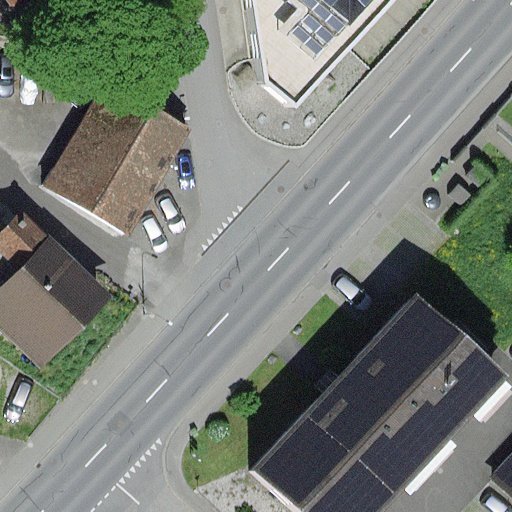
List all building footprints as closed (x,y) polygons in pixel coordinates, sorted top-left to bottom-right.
[(4,0),(12,9),(23,0),(4,0)] [(388,0),(257,0),(271,82),(301,107),(388,0)] [(187,128),(106,83),(46,188),(128,234),(187,128)] [(111,299),(22,216),(0,234),(0,258),(17,275),(0,291),(0,324),(9,333),(44,366),(111,299)] [(0,258),(0,291),(17,275),(0,258)] [(331,387),(256,471),(302,511),(384,511),(507,376),(415,294),(331,387)] [(0,342),(9,333),(0,324),(0,342)] [(511,447),(482,478),(511,507),(511,447)]
